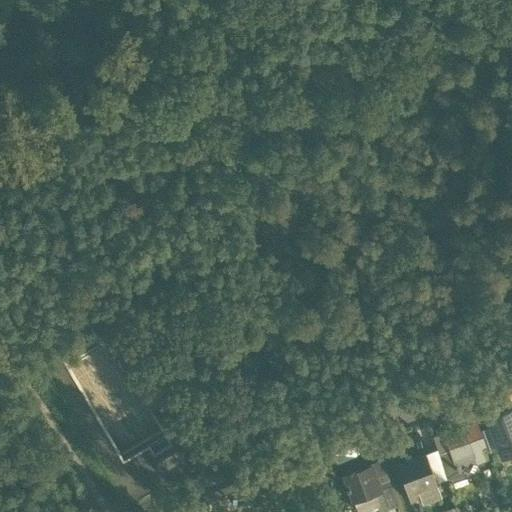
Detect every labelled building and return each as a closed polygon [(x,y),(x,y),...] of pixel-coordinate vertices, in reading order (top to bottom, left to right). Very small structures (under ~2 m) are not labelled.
[(153,456),(172,446),(107,336),(63,361),(123,465),(149,449),(153,456)] [(500,447),(503,455),(511,451),(511,409),(511,408),(489,417),(491,425),(500,447)] [(472,452),(476,462),(480,460),(478,455),(482,453),(478,442),(474,443),(467,425),(444,433),(448,445),(453,459),(472,452)] [(500,447),(491,425),(481,428),(490,451),(500,447)] [(448,445),(436,449),(442,464),(453,459),(448,445)] [(430,468),(442,464),(436,449),(424,453),(430,468)] [(156,465),(162,474),(181,463),(175,453),(156,465)] [(395,464),(409,500),(419,496),(417,489),(435,482),(430,468),(424,453),(395,464)] [(360,485),(364,495),(379,489),(370,464),(342,474),(348,489),(360,485)] [(360,485),(348,489),(352,500),(364,495),(360,485)] [(443,507),(444,511),(461,511),(459,502),(443,507)]
